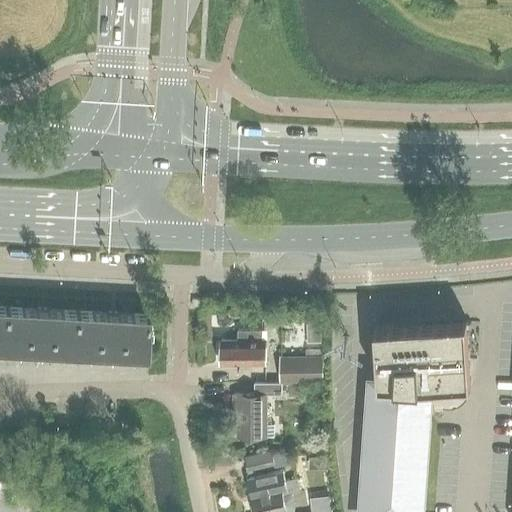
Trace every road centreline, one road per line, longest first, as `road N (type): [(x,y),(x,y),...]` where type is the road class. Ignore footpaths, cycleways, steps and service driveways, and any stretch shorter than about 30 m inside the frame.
road 1 (unclassified): [(200,511),(177,414),(157,393),(0,395)]
road 2 (unclassified): [(0,266),(241,277)]
road 3 (primary): [(284,241),(511,225)]
road 4 (secondary): [(359,169),(193,129),(170,95)]
road 5 (primary): [(0,229),(201,238)]
road 6 (primary): [(359,169),(161,154)]
road 7 (secondary): [(120,0),(100,104),(69,143)]
road 8 (primary): [(511,171),(359,169)]
road 9 (secondary): [(130,0),(134,151)]
road 10 (secondary): [(0,222),(104,204),(140,184)]
